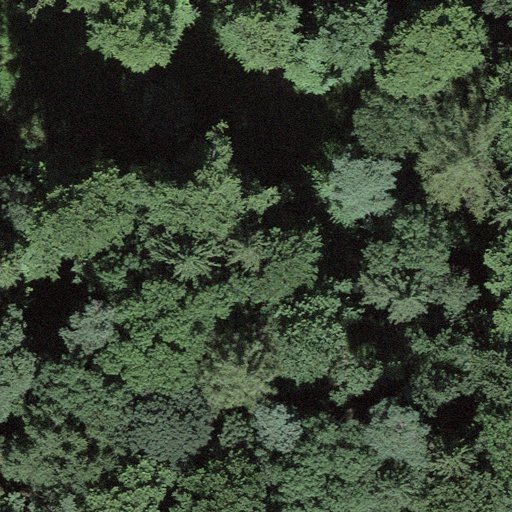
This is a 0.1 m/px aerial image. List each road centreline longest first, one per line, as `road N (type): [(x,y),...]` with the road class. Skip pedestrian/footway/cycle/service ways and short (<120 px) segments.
road 1 (track): [(255,0),(282,203),(350,511)]
road 2 (track): [(0,44),(261,27)]
